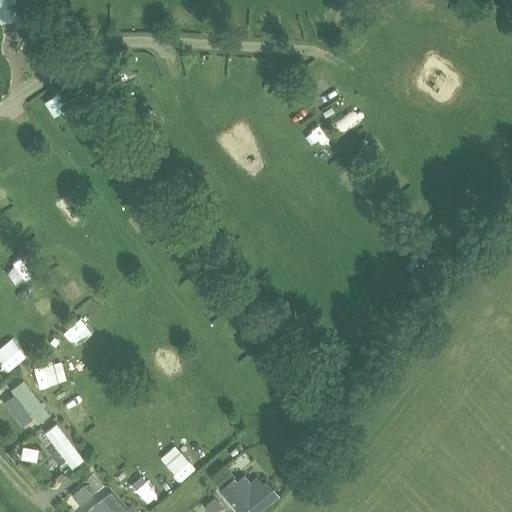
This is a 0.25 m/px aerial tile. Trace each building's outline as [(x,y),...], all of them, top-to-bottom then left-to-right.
[(35,13),(31,0),(0,0),(0,21),(1,23),(20,19),(20,16),(35,13)] [(85,222),(95,213),(79,196),(69,205),(85,222)] [(207,265),(216,257),(193,229),(184,237),(207,265)] [(212,277),(235,304),(246,295),(223,268),(212,277)] [(50,414),(24,380),(11,390),(37,424),(50,414)] [(84,458),(58,424),(46,433),(73,468),(84,458)] [(266,480),(249,495),(233,477),(218,490),(236,511),(261,511),(280,496),(266,480)] [(124,511),(104,486),(81,503),(87,511),(124,511)]
